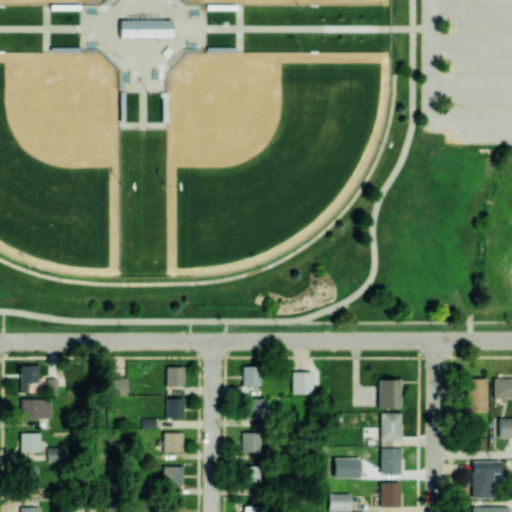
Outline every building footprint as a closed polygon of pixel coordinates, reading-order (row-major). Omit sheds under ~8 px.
[(120,19),(120,38),(172,38),(172,20),(120,19)] [(35,364),(18,365),(19,392),(27,392),(26,382),(36,381),(35,364)] [(182,366),(164,365),(164,385),(181,385),(182,366)] [(258,365),(240,365),(241,385),(258,385),(258,365)] [(290,393),(310,393),(310,371),(290,371),(290,393)] [(109,394),(125,394),(126,377),(109,377),(109,394)] [(484,377),(463,378),(465,411),(485,410),(484,377)] [(491,397),(511,397),(511,377),(492,378),(491,397)] [(397,378),(376,379),(376,408),(397,407),(397,378)] [(49,417),(49,398),(18,397),(18,417),(49,417)] [(164,417),(181,417),(182,398),(164,397),(164,417)] [(262,398),(242,397),(242,416),(262,417),(262,398)] [(399,412),(378,412),(379,443),(399,442),(399,412)] [(153,427),(154,417),(140,417),(140,427),(153,427)] [(511,437),(511,417),(496,418),(497,437),(511,437)] [(18,450),(37,451),(38,432),(19,431),(18,450)] [(240,451),(258,451),(258,431),(241,431),(240,451)] [(161,450),(180,450),(180,432),(161,432),(161,450)] [(379,473),(398,473),(398,447),(378,447),(379,473)] [(470,498),(490,497),(490,473),(499,473),(499,460),(469,461),(470,498)] [(256,464),(241,465),(242,485),(257,484),(256,464)] [(36,488),(35,465),(25,466),(26,489),(36,488)] [(180,485),(181,465),(162,465),(161,484),(180,485)] [(378,506),(398,506),(398,481),(378,481),(378,506)] [(349,492),(327,491),(326,511),(349,511),(349,492)] [(164,511),(181,511),(181,499),(164,500),(164,511)]
